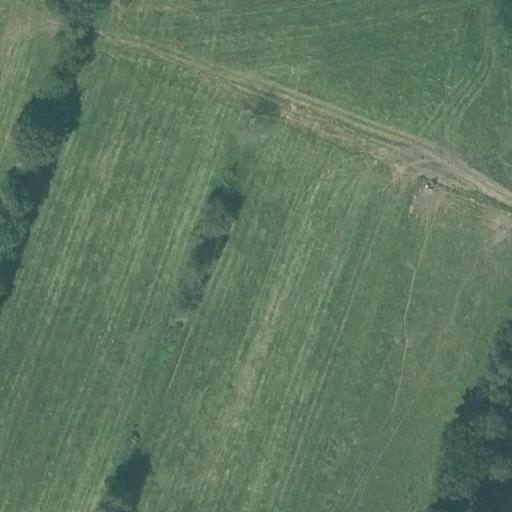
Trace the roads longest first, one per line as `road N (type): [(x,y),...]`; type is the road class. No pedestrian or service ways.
road 1 (track): [(511,205),(109,50),(73,24),(66,0)]
road 2 (track): [(452,511),(511,358)]
